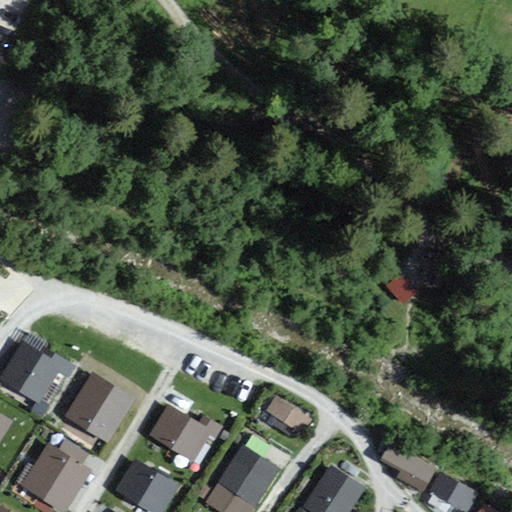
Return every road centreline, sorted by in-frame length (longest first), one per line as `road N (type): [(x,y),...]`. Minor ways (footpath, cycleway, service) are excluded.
road 1 (track): [(511,272),(483,241),(283,116)]
road 2 (track): [(164,0),(283,116)]
